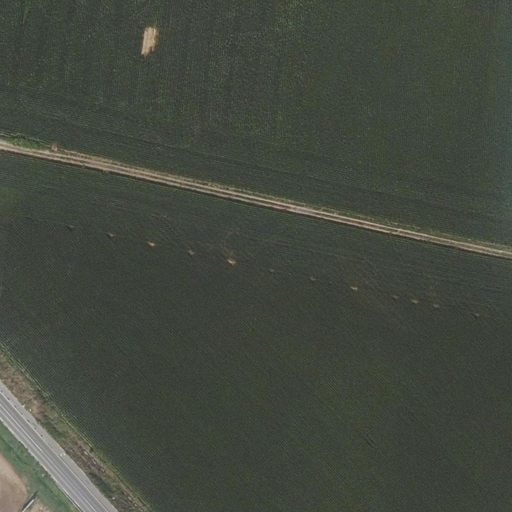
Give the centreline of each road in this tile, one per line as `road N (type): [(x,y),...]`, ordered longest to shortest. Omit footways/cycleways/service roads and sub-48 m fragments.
road 1 (track): [(511,256),(0,145)]
road 2 (primary): [(94,511),(0,407)]
